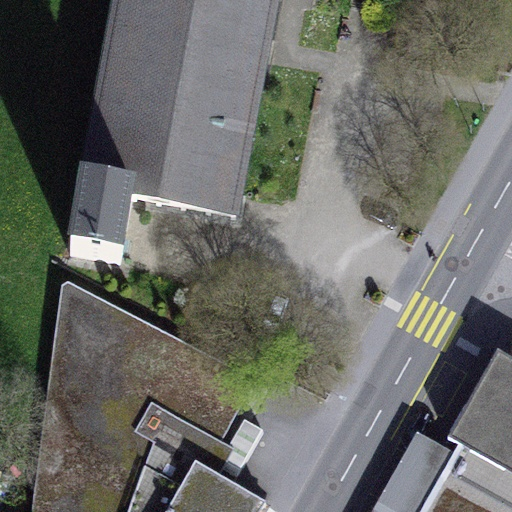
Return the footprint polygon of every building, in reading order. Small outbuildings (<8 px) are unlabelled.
[(193,214),(235,222),(276,0),(118,0),(70,258),(120,267),(132,203),(193,214)] [(263,511),(266,508),(219,481),(176,456),(191,431),(217,445),(251,382),(68,287),(63,290),(33,511),(263,511)] [(511,511),(511,365),(498,357),(448,444),(461,451),(458,455),(425,511),(511,511)] [(176,456),(219,481),(234,454),(217,445),(191,431),(176,456)] [(425,511),(458,455),(423,435),(379,511),(425,511)]
